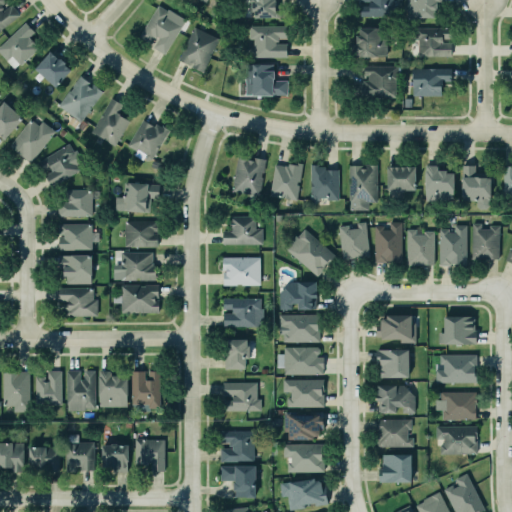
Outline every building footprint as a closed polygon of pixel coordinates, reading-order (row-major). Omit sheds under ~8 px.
[(9,2),(7,0),(0,0),(0,29),(19,14),(10,1),(9,2)] [(252,0),(253,17),(278,16),(277,0),(252,0)] [(392,15),(392,0),(359,0),(360,1),(368,1),(368,5),(359,5),(360,15),(392,15)] [(405,0),(436,0),(436,8),(434,8),(433,15),(405,15),(405,0)] [(185,19),(157,3),(138,36),(149,42),(153,35),(157,38),(153,46),(165,53),(185,19)] [(24,21),(0,44),(0,52),(6,59),(11,54),(20,63),(36,47),(33,44),(35,42),(28,36),(34,30),(24,21)] [(248,25),(286,24),(286,56),(252,56),(252,38),(248,38),(248,25)] [(358,26),(386,26),(386,55),(351,55),(351,43),(352,43),(352,42),(356,42),(356,33),(358,33),(358,26)] [(446,26),(416,27),(417,56),(450,55),(450,39),(447,40),(446,26)] [(180,62),(206,70),(217,35),(190,27),(180,62)] [(49,49),(33,66),(54,85),(70,68),(65,62),(66,61),(63,58),(60,56),(59,57),(49,49)] [(286,79),(286,93),(251,93),(251,62),(272,62),(271,68),(273,68),(273,76),(271,76),(271,78),(286,79)] [(395,95),(395,76),(397,76),(397,63),(362,64),(362,74),(367,74),(367,79),(362,79),(362,82),(352,82),(353,96),(395,95)] [(408,65),(447,65),(448,94),(409,94),(408,65)] [(58,104),(80,120),(101,89),(95,86),(96,85),(89,79),(88,80),(79,74),(71,85),(72,86),(70,90),(68,89),(58,104)] [(122,104),(110,97),(91,131),(114,145),(129,120),(117,113),(122,104)] [(0,105),(0,136),(3,139),(22,119),(4,101),(0,105)] [(149,162),(167,131),(143,117),(127,145),(135,150),(134,152),(149,162)] [(30,118),(9,144),(30,160),(54,130),(42,120),(38,125),(30,118)] [(36,161),(43,173),(50,186),(85,166),(71,142),(36,161)] [(264,158),(236,154),(232,191),(260,194),(264,158)] [(273,162),(268,195),(295,199),(298,184),(296,183),(296,180),(299,181),(302,161),(292,160),(291,162),(287,161),(287,164),(284,163),(284,164),(273,162)] [(310,162),(318,162),(318,164),(324,164),(324,168),(337,168),(337,198),(326,198),(327,196),(318,196),(318,198),(314,202),(310,198),(310,162)] [(368,209),(368,201),(376,201),(377,164),(349,163),(348,209),(368,209)] [(386,164),(415,164),(414,189),(386,189),(386,164)] [(461,195),(477,195),(477,208),(489,208),(489,177),(475,176),(476,165),(461,164),(461,195)] [(453,170),(437,170),(437,165),(425,165),(424,199),(453,199),(453,170)] [(511,165),(503,165),(502,198),(511,198),(511,165)] [(114,208),(115,195),(122,196),(122,193),(123,193),(124,189),(127,189),(127,180),(147,181),(147,183),(158,183),(157,194),(149,193),(148,210),(114,208)] [(65,200),(57,200),(57,214),(90,214),(90,188),(65,188),(65,200)] [(262,243),(262,227),(255,227),(255,215),(230,215),(230,229),(222,230),(222,243),(262,243)] [(124,246),(157,245),(156,219),(124,220),(124,246)] [(335,223),(339,258),(368,254),(363,219),(355,220),(355,224),(348,225),(348,221),(335,223)] [(400,261),(400,220),(388,220),(388,228),(382,228),(382,224),(373,224),(373,261),(386,260),(386,258),(388,258),(388,261),(400,261)] [(91,249),(91,222),(58,222),(58,249),(91,249)] [(470,222),(469,258),(497,259),(498,224),(488,224),(488,227),(480,227),(480,222),(470,222)] [(438,263),(438,228),(453,228),(453,223),(466,223),(466,263),(438,263)] [(405,228),(406,264),(433,263),(433,229),(423,229),(423,225),(414,225),(414,228),(405,228)] [(335,255),(303,226),(284,247),(316,275),(335,255)] [(511,235),(511,238),(511,243),(511,246),(508,245),(503,259),(511,262),(511,235)] [(154,251),(120,251),(119,279),(154,280),(154,251)] [(57,254),(90,254),(90,282),(65,282),(65,273),(63,273),(63,267),(57,267),(57,254)] [(259,256),(222,256),(223,284),(259,284),(259,256)] [(279,309),(316,308),(316,281),(278,282),(279,309)] [(120,312),(158,312),(158,284),(120,284),(120,312)] [(96,314),(95,298),(91,298),(91,286),(58,287),(58,299),(67,299),(67,302),(64,303),(64,308),(66,308),(65,309),(65,312),(65,313),(69,314),(70,314),(96,314)] [(222,297),(259,297),(259,307),(262,307),(262,324),(222,325),(222,311),(231,311),(231,308),(222,308),(222,297)] [(277,312),(318,312),(318,341),(282,340),(282,328),(277,325),(277,312)] [(413,315),(375,315),(376,338),(400,338),(400,342),(414,342),(413,315)] [(438,343),(474,343),(475,315),(443,315),(443,332),(438,332),(438,343)] [(245,367),(245,358),(248,358),(248,338),(223,339),(224,368),(245,367)] [(322,373),(322,355),(315,355),(315,353),(316,353),(318,351),(318,347),(316,345),(282,345),(282,352),(275,352),(275,366),(282,366),(282,373),(322,373)] [(376,349),(407,349),(407,376),(377,376),(376,349)] [(476,381),(475,353),(439,354),(439,362),(434,362),(435,382),(476,381)] [(1,367),(2,404),(12,404),(12,410),(30,409),(29,366),(1,367)] [(65,408),(94,409),(95,370),(81,369),(81,370),(66,369),(65,408)] [(34,376),(35,404),(61,403),(60,370),(46,370),(46,376),(34,376)] [(98,405),(127,406),(127,376),(111,376),(111,370),(99,370),(98,405)] [(132,404),(148,403),(148,408),(160,408),(159,370),(146,370),(131,371),(132,404)] [(282,391),(288,391),(288,406),(323,405),(322,378),(282,379),(282,391)] [(222,409),(222,398),(231,398),(231,395),(222,395),(222,381),(255,381),(255,397),(259,397),(259,409),(222,409)] [(376,383),(402,383),(414,394),(414,411),(376,411),(376,383)] [(441,417),(474,417),(474,402),(475,402),(475,390),(440,390),(440,398),(434,398),(434,409),(441,409),(441,417)] [(284,413),(285,438),(322,437),(321,412),(284,413)] [(413,445),(412,436),(410,436),(409,418),(377,418),(377,445),(413,445)] [(476,452),(439,452),(439,443),(442,443),(442,437),(435,437),(435,425),(476,425),(476,436),(474,436),(474,439),(476,439),(476,452)] [(255,430),(220,429),(219,442),(228,442),(228,447),(220,447),(219,460),(254,460),(255,430)] [(63,441),(65,441),(65,433),(77,433),(77,441),(92,440),(93,469),(79,470),(79,465),(75,465),(75,470),(64,470),(63,441)] [(164,438),(134,439),(134,463),(150,463),(150,470),(164,470),(164,438)] [(0,441),(23,441),(23,470),(9,470),(9,466),(0,466),(0,441)] [(100,443),(109,443),(110,442),(115,442),(116,443),(127,443),(127,460),(126,460),(126,470),(111,471),(111,465),(100,465),(100,443)] [(282,442),(282,455),(290,455),(290,461),(286,461),(286,470),(322,470),(322,457),(321,457),(321,454),(323,454),(323,442),(282,442)] [(28,445),(28,463),(45,462),(46,470),(58,470),(58,446),(45,446),(45,445),(28,445)] [(410,452),(410,480),(378,480),(378,466),(381,466),(381,452),(410,452)] [(219,464),(234,464),(253,463),(255,494),(234,495),(233,479),(219,478),(219,464)] [(442,487),(454,511),(476,511),(484,508),(465,471),(453,477),(457,484),(453,486),(451,483),(442,487)] [(285,489),(288,508),(303,506),(303,502),(313,501),(313,504),(326,502),(325,489),(325,484),(320,484),(320,480),(317,479),(313,479),(313,476),(288,480),(289,488),(285,489)] [(438,490),(449,511),(418,511),(414,504),(422,499),(421,498),(438,490)] [(391,511),(408,503),(412,511),(391,511)]
